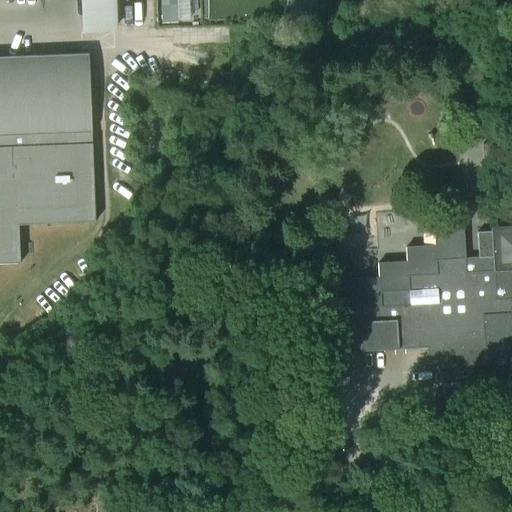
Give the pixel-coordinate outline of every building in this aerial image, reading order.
[(111,0),(84,0),(86,31),(113,30),(111,0)] [(176,0),(160,0),(162,23),(177,22),(176,0)] [(0,264),(20,264),(18,226),(95,222),(88,54),(0,57),(0,264)] [(500,143),(482,144),(484,176),(502,175),(500,143)] [(378,278),(349,279),(353,352),(440,346),(442,397),(472,395),(470,367),(511,364),(511,333),(511,328),(511,226),(490,227),(490,231),(476,232),(478,257),(464,258),(463,229),(433,231),(434,245),(405,247),(406,261),(377,263),(378,278)]
